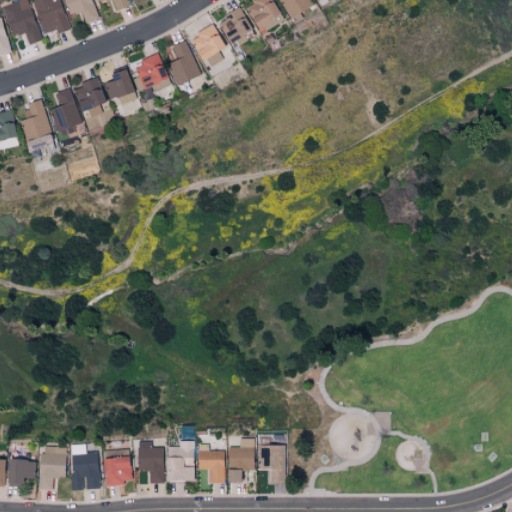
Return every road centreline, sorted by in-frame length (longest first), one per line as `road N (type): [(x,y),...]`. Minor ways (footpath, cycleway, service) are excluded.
road 1 (residential): [(126,511),(458,506),(511,488)]
road 2 (residential): [(201,0),(0,86)]
